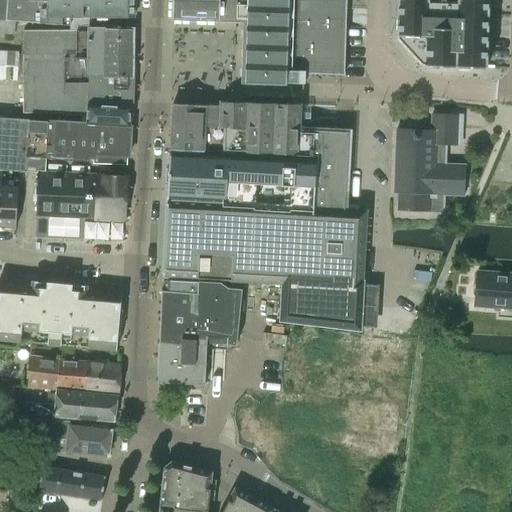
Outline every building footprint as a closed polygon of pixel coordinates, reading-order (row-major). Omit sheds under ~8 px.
[(0,0),(0,19),(7,20),(8,0),(0,0)] [(8,0),(7,20),(16,21),(40,23),(69,25),(69,18),(133,17),(133,0),(8,0)] [(247,18),(246,81),(274,82),(274,84),(286,84),(286,82),(305,83),(305,73),(344,75),(347,0),(172,0),(172,18),(219,20),(219,17),(247,18)] [(397,10),(396,35),(397,35),(397,37),(422,64),(424,64),(424,65),(438,66),(449,66),(486,67),(486,54),(486,30),(487,13),(488,13),(488,9),(488,8),(488,0),(397,0),(397,6),(397,10)] [(0,19),(0,33),(14,35),(16,21),(7,20),(0,19)] [(23,30),(23,48),(39,52),(73,54),(88,55),(133,55),(133,28),(88,28),(88,31),(23,30)] [(87,115),(87,120),(89,120),(90,105),(132,107),(132,100),(132,84),(133,55),(88,55),(73,54),(39,52),(23,48),(23,113),(62,112),(62,115),(87,115)] [(0,80),(17,81),(18,52),(0,51),(0,80)] [(172,127),(171,150),(316,156),(316,160),(314,207),(344,208),(349,131),(300,129),(301,105),(301,104),(245,102),(244,102),(241,102),(240,102),(221,101),(220,106),(218,106),(218,105),(173,104),(172,127)] [(87,120),(86,123),(130,126),(132,107),(90,105),(89,120),(87,120)] [(396,127),(394,192),(398,192),(398,195),(398,209),(428,210),(428,213),(444,214),(445,196),(465,196),(466,164),(446,163),(447,144),(456,144),(456,139),(456,130),(457,113),(431,112),(431,128),(396,127)] [(0,170),(27,172),(28,172),(40,172),(40,171),(48,171),(49,158),(63,159),(89,160),(89,158),(94,158),(93,163),(124,165),(125,157),(128,157),(130,126),(86,123),(0,117),(0,170)] [(314,207),(316,160),(170,151),(169,189),(168,199),(168,201),(222,203),(222,207),(253,208),(253,210),(290,212),(290,209),(314,210),(314,207)] [(28,173),(24,238),(46,238),(84,240),(84,217),(95,218),(95,220),(125,221),(128,176),(40,172),(28,172),(28,173)] [(0,193),(0,227),(17,228),(18,194),(0,193)] [(166,201),(163,278),(166,278),(281,285),(280,308),(280,313),(279,322),(287,323),(293,323),(361,331),(364,280),(363,280),(367,210),(348,209),(344,208),(314,207),(314,210),(290,209),(290,212),(253,210),(253,208),(222,207),(222,203),(168,201),(166,201)] [(511,273),(477,271),(475,306),(511,308),(511,273)] [(164,290),(158,382),(205,384),(208,344),(214,344),(227,345),(235,345),(237,327),(241,289),(229,288),(222,282),(165,278),(164,290)] [(0,339),(119,350),(122,350),(123,295),(108,294),(109,288),(88,286),(89,285),(33,280),(33,281),(21,280),(13,280),(12,280),(8,279),(7,285),(0,284),(0,339)] [(57,390),(58,390),(87,392),(118,395),(118,393),(121,366),(31,356),(29,388),(57,390)] [(23,414),(113,421),(116,406),(118,395),(87,392),(58,390),(57,390),(56,404),(24,401),(23,414)] [(66,452),(108,457),(113,431),(89,427),(90,423),(80,422),(79,426),(69,425),(69,421),(0,414),(0,432),(67,439),(66,452)] [(164,468),(159,511),(207,511),(211,472),(171,462),(164,468)] [(101,501),(106,478),(84,474),(83,471),(74,469),(72,472),(43,467),(39,490),(101,501)] [(235,489),(222,511),(271,511),(273,509),(235,489)]
